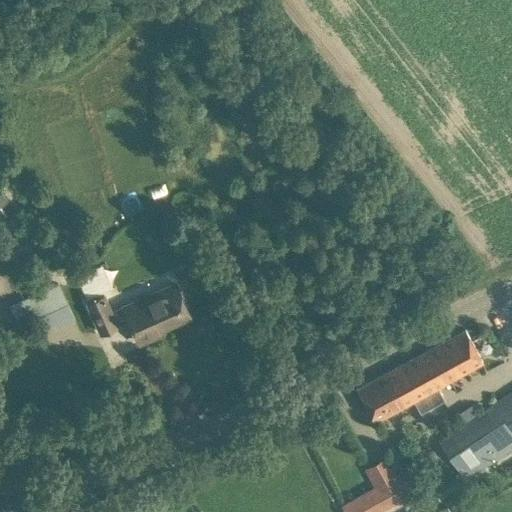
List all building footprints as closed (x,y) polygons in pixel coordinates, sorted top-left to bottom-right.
[(101,261),(74,272),(85,296),(111,285),(101,261)] [(20,336),(72,319),(61,283),(9,299),(20,336)] [(129,318),(132,323),(140,342),(155,335),(153,331),(189,314),(175,283),(124,305),(124,306),(111,311),(104,295),(88,302),(101,331),(117,324),(117,323),(129,318)] [(431,347),(449,380),(483,362),(466,329),(431,347)] [(431,347),(356,387),(374,420),(415,399),(421,411),(443,399),(437,387),(449,380),(431,347)] [(511,389),(450,431),(476,470),(511,445),(511,389)] [(375,485),(341,504),(345,511),(380,511),(408,497),(396,474),(389,478),(380,461),(366,469),(375,485)]
